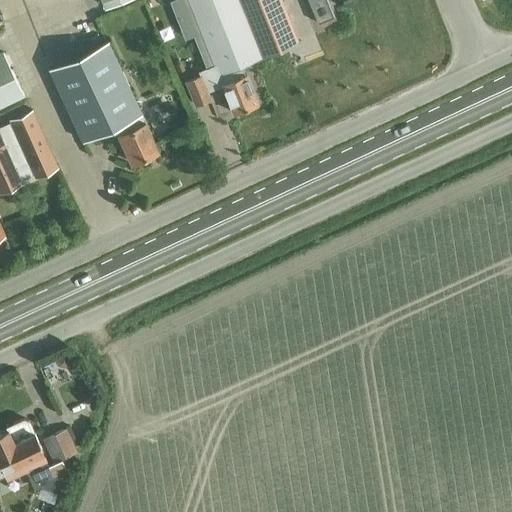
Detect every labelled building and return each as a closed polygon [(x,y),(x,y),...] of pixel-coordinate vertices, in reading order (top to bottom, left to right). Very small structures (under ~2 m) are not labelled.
[(280,0),(187,0),(215,70),(200,76),(200,75),(185,81),(187,85),(239,64),(297,41),(280,0)] [(326,0),(307,0),(317,23),(333,16),(326,0)] [(131,162),(156,150),(104,41),(48,68),(82,139),(113,125),(131,162)] [(0,52),(0,105),(23,94),(2,52),(0,52)] [(192,67),(206,68),(207,56),(193,55),(192,67)] [(239,64),(187,85),(194,104),(209,98),(206,91),(221,85),(232,112),(257,103),(245,74),(244,75),(239,64)] [(0,233),(2,233),(0,227),(0,190),(21,182),(20,179),(33,173),(34,176),(57,165),(32,109),(9,119),(10,121),(0,125),(0,233)] [(32,470),(40,465),(37,459),(43,456),(28,423),(21,418),(10,423),(11,426),(0,431),(0,433),(18,470),(30,464),(32,470)] [(52,476),(58,473),(70,467),(65,457),(76,452),(64,428),(41,439),(51,460),(45,463),(52,476)] [(0,478),(18,470),(0,433),(0,478)] [(61,481),(58,473),(52,476),(45,463),(40,465),(32,470),(40,485),(57,492),(61,481)]
